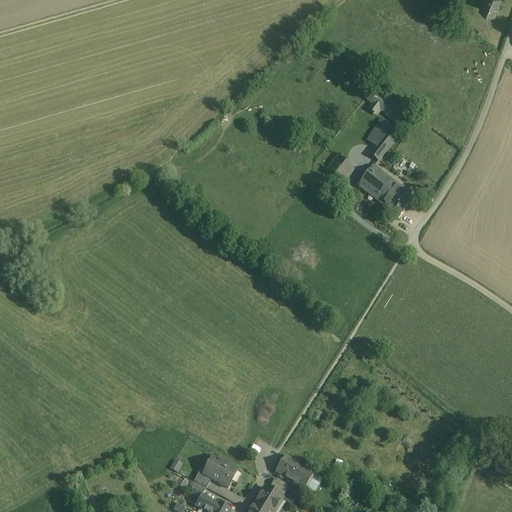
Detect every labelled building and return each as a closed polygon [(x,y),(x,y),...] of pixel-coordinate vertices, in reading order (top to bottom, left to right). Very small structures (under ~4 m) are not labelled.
[(483,0),(480,9),(495,15),(500,0),(483,0)] [(403,110),(375,88),(365,100),(371,105),(368,109),(377,116),(380,112),(394,124),(398,117),(403,110)] [(373,146),(366,155),(375,162),(397,133),(396,132),(403,121),(398,117),(394,124),(390,128),(388,126),(373,146)] [(388,126),(380,119),(367,141),(373,146),(388,126)] [(354,171),(337,157),(326,171),(344,185),(354,171)] [(405,189),(372,167),(358,186),(391,209),(390,210),(400,216),(415,195),(406,188),(405,189)] [(314,475),(285,457),(275,473),(304,491),(314,475)] [(238,472),(213,458),(203,475),(203,476),(211,481),(228,490),(228,489),(237,472),(238,472)] [(182,465),(176,462),(171,470),(177,473),(182,465)] [(203,475),(199,473),(194,483),(207,490),(211,481),(203,476),(203,475)] [(288,488),(276,480),(271,489),(283,497),(288,488)] [(275,511),(283,500),(265,489),(250,511),(275,511)] [(204,496),(195,491),(191,500),(197,508),(204,496)] [(232,511),(204,496),(197,508),(204,511),(203,511),(232,511)]
